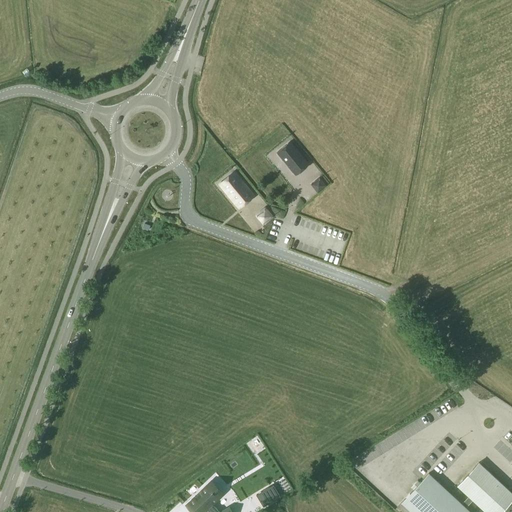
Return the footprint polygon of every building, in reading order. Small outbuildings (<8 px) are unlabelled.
[(295,175),(308,165),(289,143),(276,153),(295,175)] [(254,196),(233,172),(218,186),(238,209),(254,196)] [(259,203),(248,211),(259,226),(270,218),(259,203)] [(422,466),(426,471),(435,462),(431,457),(422,466)] [(457,486),(484,511),(500,511),(511,500),(511,492),(479,462),(457,486)] [(470,511),(427,473),(400,504),(408,511),(470,511)] [(271,492),(258,499),(263,507),(279,497),(273,486),(269,488),(271,492)] [(203,487),(182,507),(187,511),(202,511),(204,511),(205,511),(228,511),(226,508),(220,511),(214,511),(209,506),(215,499),(203,487)]
